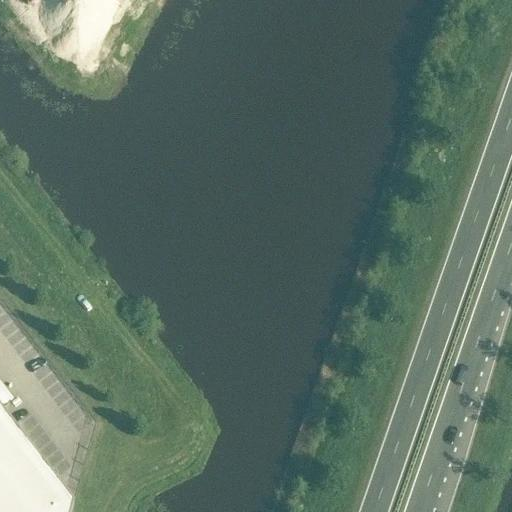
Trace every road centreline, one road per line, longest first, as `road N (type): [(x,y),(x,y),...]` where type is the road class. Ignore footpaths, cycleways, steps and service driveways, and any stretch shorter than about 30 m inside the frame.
road 1 (trunk): [(511,123),(377,511)]
road 2 (trunk): [(420,511),(511,243)]
